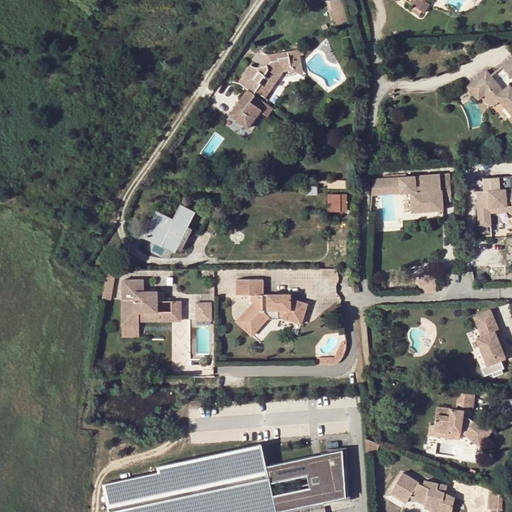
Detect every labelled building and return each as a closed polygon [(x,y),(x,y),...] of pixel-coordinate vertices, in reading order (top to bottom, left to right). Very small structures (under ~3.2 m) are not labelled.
[(341,0),(333,0),(329,1),(333,25),(347,23),(341,0)] [(430,5),(423,0),(411,0),(410,3),(414,6),(411,11),(419,16),(422,11),(424,13),(430,5)] [(246,73),(238,84),(253,95),(256,91),(266,98),(271,91),(268,90),(273,84),(274,86),(281,78),(278,77),(283,68),(300,66),(298,51),(266,55),(256,69),(248,66),(244,71),(246,73)] [(511,75),(511,56),(500,66),(510,77),(511,75)] [(485,70),(473,80),(484,93),(489,88),(500,101),(511,115),(508,118),(511,122),(511,86),(511,88),(505,93),(502,89),(485,70)] [(484,93),(473,80),(467,85),(478,98),(484,93)] [(508,84),(502,89),(505,93),(511,88),(508,84)] [(489,88),(484,93),(494,105),(500,101),(489,88)] [(251,98),(253,95),(246,90),(241,96),(228,116),(247,129),(260,110),(248,102),(251,98)] [(446,175),(434,176),(435,191),(442,191),(443,202),(447,201),(446,190),(448,190),(446,175)] [(434,176),(415,177),(416,193),(411,193),(412,213),(443,210),(443,202),(442,191),(435,191),(434,176)] [(416,193),(415,177),(400,178),(401,194),(411,193),(416,193)] [(484,178),(485,191),(490,190),(490,199),(486,199),(478,200),(479,226),(492,225),(491,211),(491,208),(511,206),(511,188),(500,190),(499,177),(484,178)] [(395,178),(372,179),(371,195),(401,194),(400,178),(395,178)] [(345,196),(329,196),(329,209),(345,209),(345,196)] [(144,238),(173,253),(194,213),(180,206),(172,221),(157,213),(144,238)] [(117,271),(105,271),(102,289),(113,290),(117,271)] [(417,275),(418,293),(435,292),(434,274),(417,275)] [(141,324),(141,320),(174,320),(174,305),(180,305),(180,300),(166,300),(166,291),(146,291),(146,280),(125,279),(126,324),(141,324)] [(262,279),(239,279),(240,295),(251,295),(251,303),(253,308),(236,324),(248,339),(269,317),(265,310),(281,311),(279,316),(299,323),(306,304),(294,299),(279,299),(279,295),(262,295),(262,279)] [(113,290),(102,289),(101,299),(111,300),(113,290)] [(174,305),(174,320),(182,319),(182,300),(180,300),(180,305),(174,305)] [(211,320),(211,302),(196,303),(196,320),(211,320)] [(472,315),(477,327),(484,324),(487,332),(480,335),(475,338),(485,364),(503,357),(493,330),(497,328),(489,309),(472,315)] [(484,324),(477,327),(480,335),(487,332),(484,324)] [(334,357),(317,357),(317,364),(334,363),(336,362),(339,360),(341,357),(343,353),(345,347),(345,344),(341,342),(334,357)] [(455,409),(450,408),(449,416),(434,414),(433,425),(432,430),(447,432),(448,426),(460,428),(466,429),(464,435),(479,445),(490,430),(480,423),(480,425),(473,420),(470,423),(461,417),(463,407),(471,408),(473,394),(457,392),(455,409)] [(449,416),(450,408),(435,406),(434,414),(449,416)] [(458,438),(460,428),(448,426),(447,432),(432,430),(433,425),(428,424),(427,434),(458,438)] [(327,451),(266,466),(261,444),(157,466),(159,472),(103,484),(109,511),(247,511),(247,509),(262,506),(263,511),(281,511),(325,502),(324,497),(332,495),(332,500),(351,498),(346,445),(327,447),(327,451)] [(387,450),(372,445),(373,458),(382,462),(387,450)] [(410,478),(397,498),(413,508),(416,503),(432,510),(431,511),(459,511),(461,504),(451,499),(452,498),(445,494),(445,490),(431,486),(430,492),(425,489),(410,478)] [(453,491),(445,490),(445,494),(452,498),(453,491)] [(500,511),(502,498),(488,492),(487,511),(490,511),(489,511),(500,511)]
